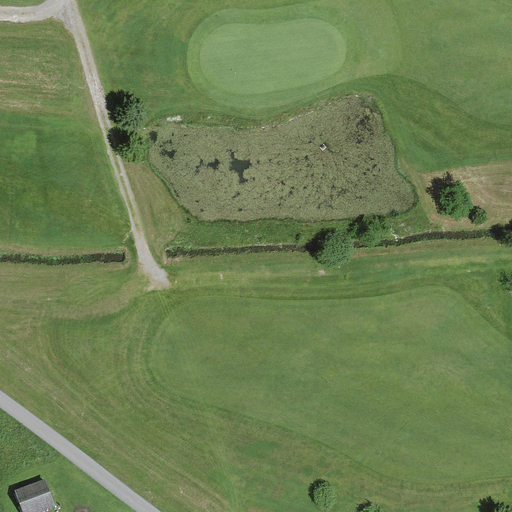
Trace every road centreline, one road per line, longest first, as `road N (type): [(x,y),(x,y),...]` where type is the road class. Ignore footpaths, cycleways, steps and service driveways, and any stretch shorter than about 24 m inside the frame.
road 1 (track): [(69,0),(154,285)]
road 2 (unclassified): [(148,511),(0,399)]
